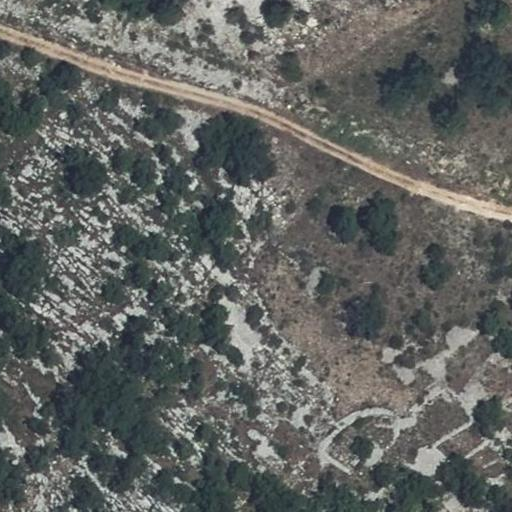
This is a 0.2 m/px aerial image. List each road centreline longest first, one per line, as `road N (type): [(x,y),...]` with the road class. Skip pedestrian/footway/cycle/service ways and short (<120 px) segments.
road 1 (track): [(0,29),(270,123)]
road 2 (track): [(511,218),(270,123)]
